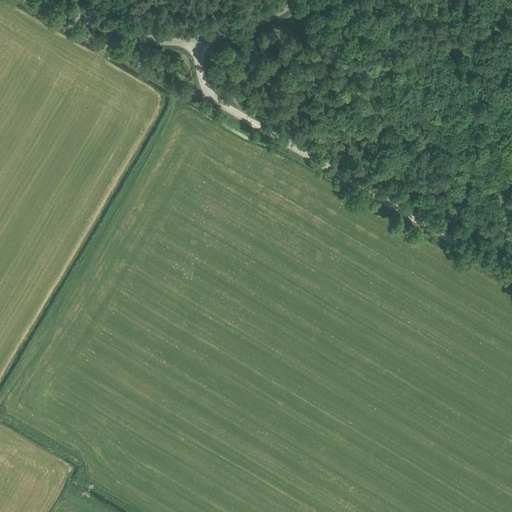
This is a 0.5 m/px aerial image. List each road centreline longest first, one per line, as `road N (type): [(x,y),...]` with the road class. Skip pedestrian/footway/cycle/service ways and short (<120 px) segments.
road 1 (unclassified): [(511,277),(210,97),(197,40)]
road 2 (unclassified): [(197,40),(138,37),(44,0)]
